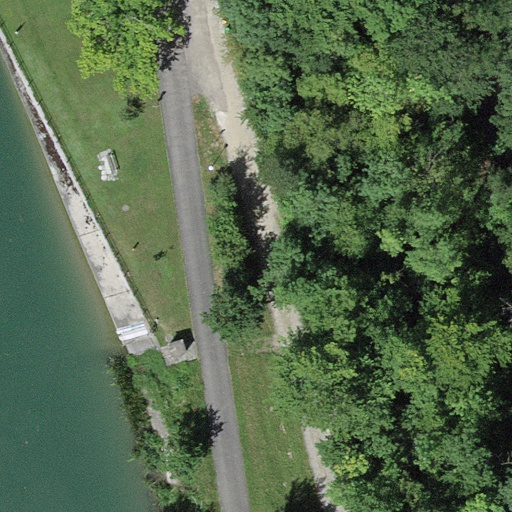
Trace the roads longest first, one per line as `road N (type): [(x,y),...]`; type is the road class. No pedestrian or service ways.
road 1 (track): [(175,6),(245,137),(327,511)]
road 2 (track): [(175,6),(247,511)]
